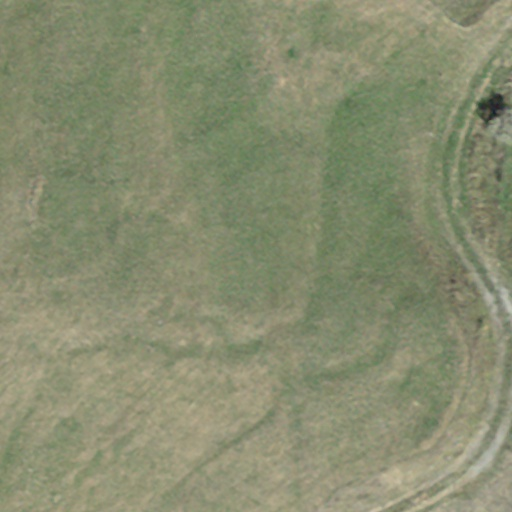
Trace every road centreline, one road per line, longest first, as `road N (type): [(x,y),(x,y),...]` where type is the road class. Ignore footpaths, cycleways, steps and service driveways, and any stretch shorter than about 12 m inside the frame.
road 1 (track): [(511,41),(447,147),(451,227),(511,337)]
road 2 (track): [(511,363),(489,466),(416,511)]
